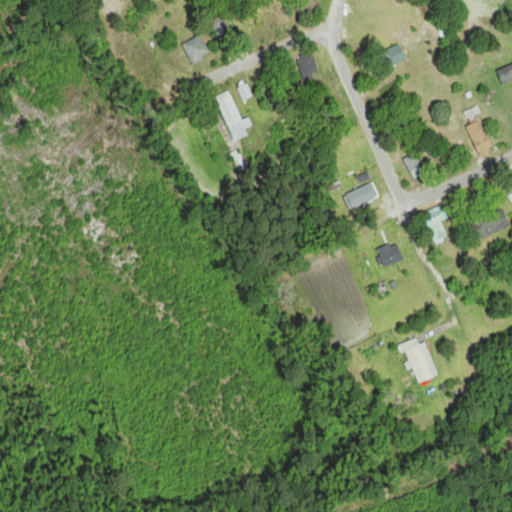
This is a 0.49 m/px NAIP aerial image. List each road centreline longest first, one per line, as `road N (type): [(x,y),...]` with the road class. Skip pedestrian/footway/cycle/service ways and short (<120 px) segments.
road 1 (residential): [(339,0),(339,58),(404,196)]
road 2 (residential): [(334,34),(315,33),(207,81)]
